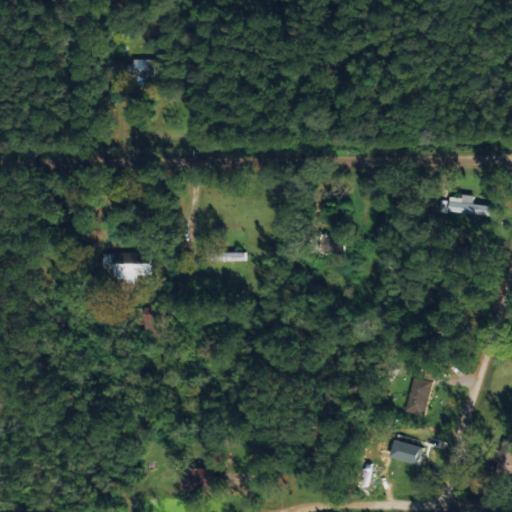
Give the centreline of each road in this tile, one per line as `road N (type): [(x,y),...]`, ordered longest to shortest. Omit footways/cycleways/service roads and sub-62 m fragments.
road 1 (residential): [(511,159),(0,165)]
road 2 (residential): [(446,504),(511,234)]
road 3 (residential): [(293,511),(511,503)]
